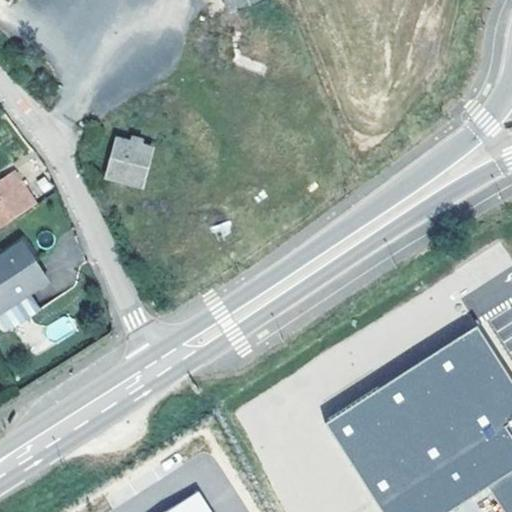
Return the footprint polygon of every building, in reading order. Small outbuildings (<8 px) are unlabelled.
[(227,0),(231,8),(251,0),(227,0)] [(130,143),(118,141),(110,176),(142,185),(151,149),(141,146),(142,139),(132,136),(130,143)] [(0,224),(2,227),(35,205),(15,174),(0,184),(0,224)] [(0,256),(0,317),(6,326),(11,327),(39,307),(28,291),(47,279),(22,242),(0,256)] [(503,511),(511,511),(511,380),(477,326),(325,425),(381,511),(450,511),(488,488),(503,511)] [(214,511),(195,483),(150,511),(214,511)]
